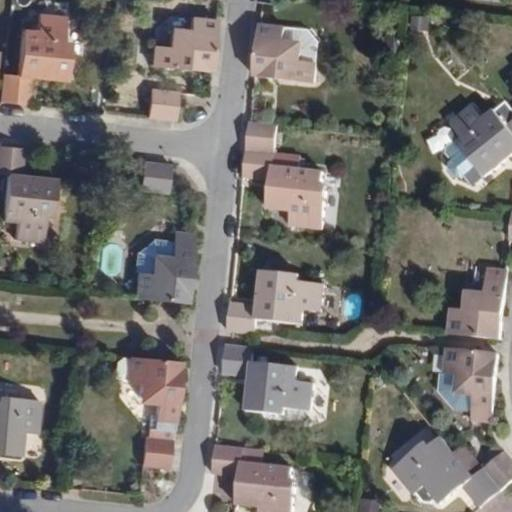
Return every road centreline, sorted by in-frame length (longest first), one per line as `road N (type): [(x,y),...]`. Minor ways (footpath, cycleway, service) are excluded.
road 1 (residential): [(164,511),(189,484),(225,150)]
road 2 (residential): [(225,150),(0,125)]
road 3 (residential): [(225,150),(239,0)]
